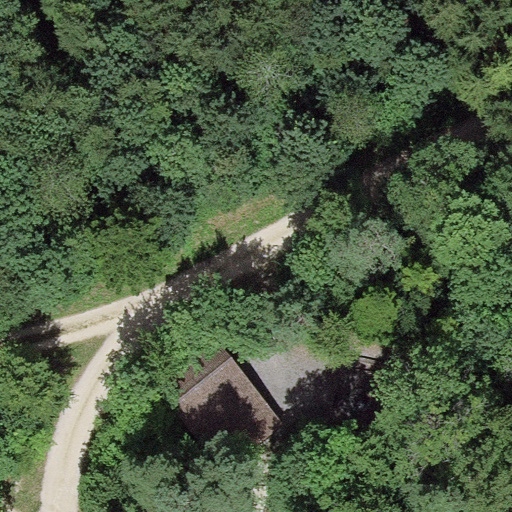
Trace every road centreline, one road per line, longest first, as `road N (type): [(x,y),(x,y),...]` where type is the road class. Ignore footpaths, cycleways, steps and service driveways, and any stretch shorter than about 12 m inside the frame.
road 1 (track): [(511,117),(107,326)]
road 2 (track): [(252,511),(290,414),(261,249)]
road 3 (track): [(107,326),(50,511)]
